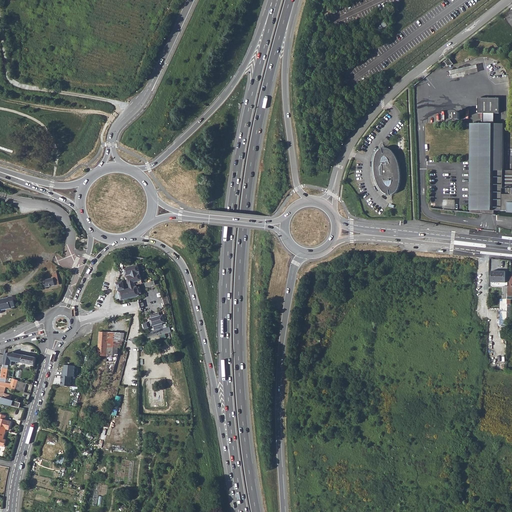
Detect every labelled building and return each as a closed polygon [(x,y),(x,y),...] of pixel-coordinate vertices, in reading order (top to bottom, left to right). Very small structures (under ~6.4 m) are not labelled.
[(450,57),(446,61),(450,66),(454,63),(450,57)] [(449,66),(452,78),(478,71),(475,59),(449,66)] [(478,122),(470,122),(469,209),(471,209),(471,211),(482,213),(482,210),(494,211),(511,211),(511,169),(504,169),(504,123),(495,123),(495,112),(500,112),(500,97),(492,97),(479,97),(479,112),(484,112),(484,122),(478,122)] [(386,148),(384,148),(384,149),(382,150),(382,149),(380,150),(378,151),(377,153),(375,156),(374,159),(374,163),(374,168),(374,172),(375,176),(377,182),(378,186),(381,190),(382,192),(384,193),(385,194),(386,194),(388,195),(390,195),(390,194),(391,194),(391,195),(392,195),(394,194),(395,193),(397,192),(398,190),(399,188),(400,185),(400,182),(401,179),(401,176),(400,171),(400,168),(399,164),(398,162),(397,158),(395,155),(392,152),(391,150),(389,149),(386,148)] [(492,271),(491,283),(505,283),(505,272),(492,271)] [(44,281),(45,288),(59,285),(57,274),(53,275),(53,277),(52,278),(52,279),(44,281)] [(122,279),(117,280),(117,282),(116,291),(115,297),(115,298),(116,300),(121,298),(121,300),(139,296),(138,294),(137,289),(136,287),(135,288),(135,285),(142,284),(139,275),(127,278),(129,289),(125,290),(122,279)] [(168,296),(162,298),(164,306),(170,304),(168,296)] [(0,299),(0,313),(0,310),(10,308),(10,307),(14,306),(13,297),(8,298),(0,299)] [(152,319),(149,319),(151,326),(154,325),(162,323),(165,322),(163,315),(160,316),(152,319)] [(144,332),(145,337),(170,331),(169,326),(163,327),(155,329),(144,332)] [(99,331),(98,354),(107,355),(117,355),(118,350),(119,350),(119,346),(120,346),(121,332),(99,331)] [(13,353),(5,355),(3,365),(11,366),(12,361),(13,353)] [(17,354),(15,362),(34,366),(36,358),(17,354)] [(107,355),(106,371),(113,372),(117,355),(107,355)] [(74,376),(75,365),(67,364),(65,364),(64,370),(62,370),(62,375),(71,375),(74,376)] [(71,375),(62,375),(61,385),(71,385),(71,375)] [(11,385),(0,383),(0,385),(6,387),(16,390),(17,387),(24,388),(25,384),(18,382),(18,381),(12,380),(11,385)] [(0,385),(0,397),(1,397),(11,400),(12,396),(4,393),(6,387),(0,385)] [(11,400),(1,397),(0,402),(0,404),(20,408),(22,403),(11,400)] [(5,416),(0,414),(0,444),(1,445),(2,445),(3,444),(3,443),(4,442),(4,441),(3,439),(6,430),(9,430),(11,422),(4,420),(5,416)]
